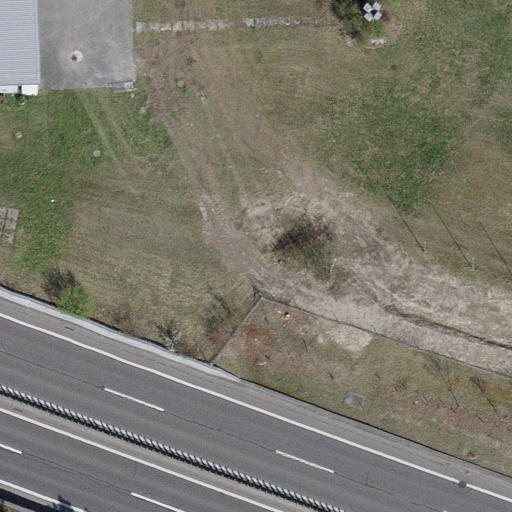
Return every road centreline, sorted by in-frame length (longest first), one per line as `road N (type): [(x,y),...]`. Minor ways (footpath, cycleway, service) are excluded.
road 1 (motorway): [(448,511),(0,348)]
road 2 (motorway): [(0,447),(175,511)]
